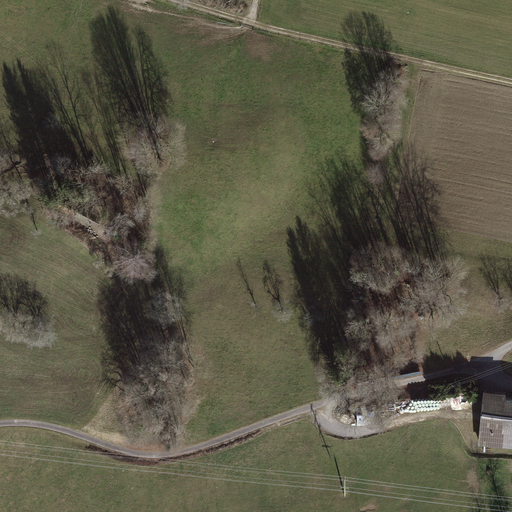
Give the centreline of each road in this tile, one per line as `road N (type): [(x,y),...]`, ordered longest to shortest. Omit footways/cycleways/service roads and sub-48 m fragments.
road 1 (unclassified): [(511,345),(457,370),(326,399),(164,456),(125,453),(44,425),(0,426)]
road 2 (track): [(511,81),(270,31),(172,0)]
road 3 (track): [(326,399),(343,421),(441,407)]
